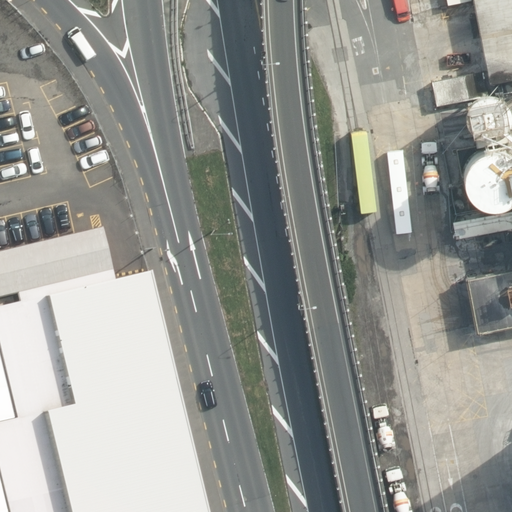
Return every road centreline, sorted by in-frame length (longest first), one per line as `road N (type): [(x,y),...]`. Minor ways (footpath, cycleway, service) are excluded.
road 1 (motorway): [(277,0),(289,136),(362,511)]
road 2 (primary): [(233,5),(321,511)]
road 3 (primary): [(187,268),(110,73),(55,0)]
road 4 (primary): [(187,268),(146,0)]
road 5 (primary): [(246,511),(187,268)]
